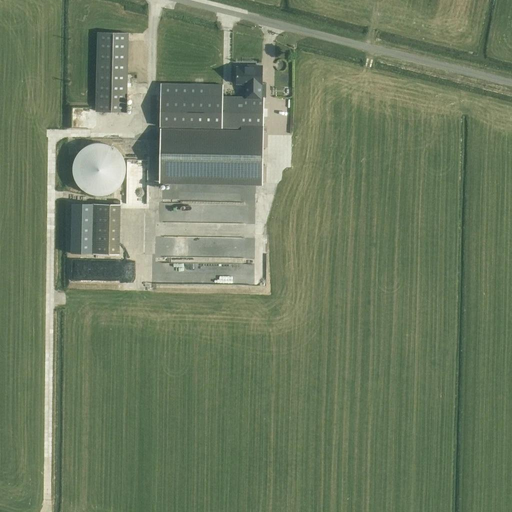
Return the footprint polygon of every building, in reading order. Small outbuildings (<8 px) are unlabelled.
[(99,33),(97,111),(126,112),(128,33),(99,33)] [(261,84),(262,84),(262,67),(254,67),(254,68),(237,68),(236,84),(247,84),(246,97),(223,96),(223,85),(161,84),(160,127),(240,129),(240,131),(160,130),(160,181),(262,184),(264,98),(260,97),(261,84)] [(119,152),(118,152),(118,151),(117,150),(116,150),(115,149),(115,148),(114,148),(113,147),(112,147),(111,146),(110,146),(109,145),(108,145),(107,145),(106,145),(106,144),(105,144),(104,144),(103,144),(102,144),(101,144),(100,144),(99,144),(98,144),(97,144),(96,144),(95,144),(94,144),(93,145),(92,145),(91,145),(90,145),(89,146),(88,146),(88,147),(87,147),(86,147),(85,148),(84,149),(83,150),(82,150),(81,151),(81,152),(80,152),(79,153),(79,154),(78,154),(78,155),(77,156),(77,157),(76,158),(76,159),(75,160),(75,161),(75,162),(74,163),(74,164),(74,165),(73,166),(73,167),(73,168),(73,169),(73,170),(73,171),(73,172),(73,173),(73,174),(74,175),(74,176),(74,177),(75,178),(75,179),(75,180),(76,181),(76,182),(77,183),(77,184),(78,185),(79,186),(79,187),(80,188),(81,188),(81,189),(82,190),(83,190),(84,191),(85,192),(86,193),(87,193),(88,194),(89,194),(90,195),(91,195),(92,195),(93,195),(93,196),(94,196),(95,196),(96,196),(97,196),(98,196),(99,196),(100,196),(101,196),(102,196),(103,196),(104,196),(105,196),(106,196),(107,195),(108,195),(109,195),(110,194),(111,194),(112,193),(113,193),(114,192),(115,191),(116,191),(117,190),(117,189),(118,189),(119,188),(120,187),(120,186),(121,185),(122,185),(122,184),(122,183),(123,182),(123,181),(124,181),(124,180),(124,179),(125,178),(125,177),(125,176),(125,175),(126,174),(126,173),(126,172),(126,171),(126,170),(126,169),(126,168),(126,167),(126,166),(125,165),(125,164),(125,163),(125,162),(124,161),(124,160),(124,159),(123,158),(122,157),(122,156),(121,155),(121,154),(120,154),(120,153),(119,152)] [(178,202),(160,202),(160,221),(244,221),(244,203),(221,203),(221,187),(178,186),(178,202)] [(95,204),(93,254),(119,254),(121,204),(95,204)] [(244,261),(245,238),(165,237),(164,258),(197,259),(197,254),(202,254),(203,247),(211,247),(211,254),(216,254),(215,261),(244,261)] [(75,279),(123,280),(123,261),(75,261),(75,279)]
